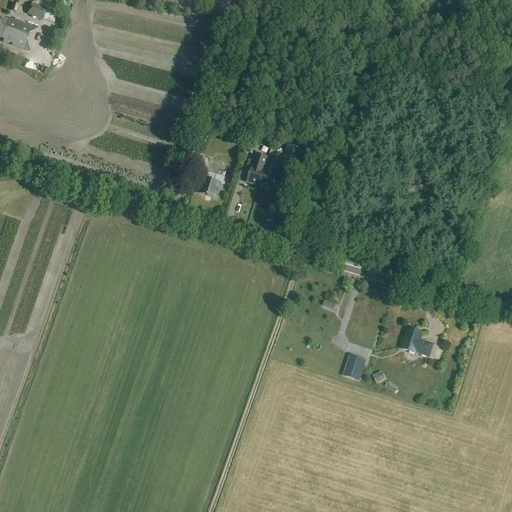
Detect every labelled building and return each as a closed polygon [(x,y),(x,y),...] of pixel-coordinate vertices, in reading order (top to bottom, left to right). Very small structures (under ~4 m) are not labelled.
[(16,14),(19,6),(13,4),(10,11),(16,14)] [(42,21),(46,10),(30,5),(27,15),(42,21)] [(0,38),(4,40),(3,43),(29,52),(37,28),(15,19),(14,21),(8,19),(7,21),(0,17),(0,38)] [(48,76),(49,70),(42,68),(41,72),(44,73),(43,74),(48,76)] [(246,152),(253,155),(258,139),(250,137),(246,152)] [(237,141),(241,148),(248,144),(244,138),(237,141)] [(296,172),(303,151),(286,146),(280,167),(296,172)] [(259,187),(267,162),(268,158),(256,154),(253,162),(249,161),(247,167),(251,169),(247,184),(259,187)] [(208,160),(197,156),(192,169),(205,173),(208,160)] [(267,162),(259,187),(271,191),(276,176),(280,177),(282,171),(278,169),(279,165),(267,162)] [(208,173),(206,180),(205,180),(200,195),(215,199),(220,184),(222,185),(224,178),(208,173)] [(333,311),(335,306),(324,302),(322,307),(333,311)] [(429,358),(433,345),(420,341),(422,334),(407,329),(401,350),(416,355),(416,354),(429,358)] [(348,356),(342,377),(358,382),(364,361),(348,356)] [(380,373),(372,377),(376,384),(384,379),(380,373)]
